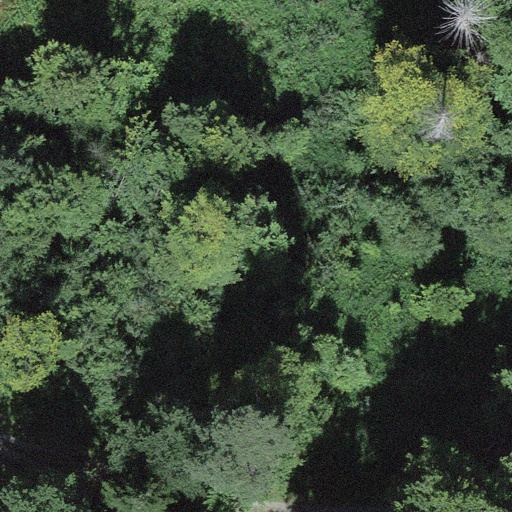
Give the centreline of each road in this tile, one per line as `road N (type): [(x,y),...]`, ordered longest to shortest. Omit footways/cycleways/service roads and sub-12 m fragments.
road 1 (track): [(0,446),(141,489),(276,509)]
road 2 (track): [(270,511),(462,511)]
